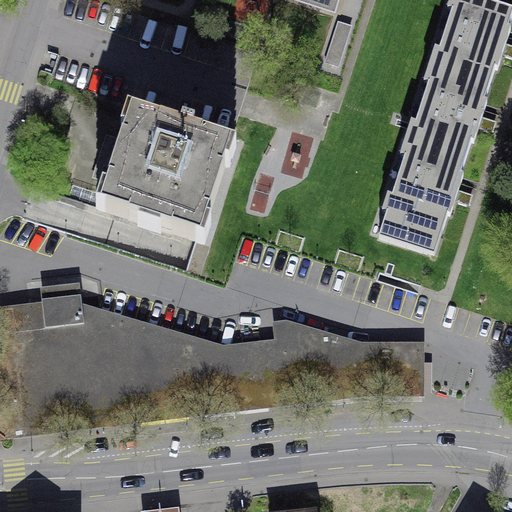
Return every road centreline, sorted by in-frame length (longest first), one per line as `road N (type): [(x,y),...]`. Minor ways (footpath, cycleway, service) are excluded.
road 1 (secondary): [(0,489),(410,444),(511,456)]
road 2 (residential): [(0,126),(35,0)]
